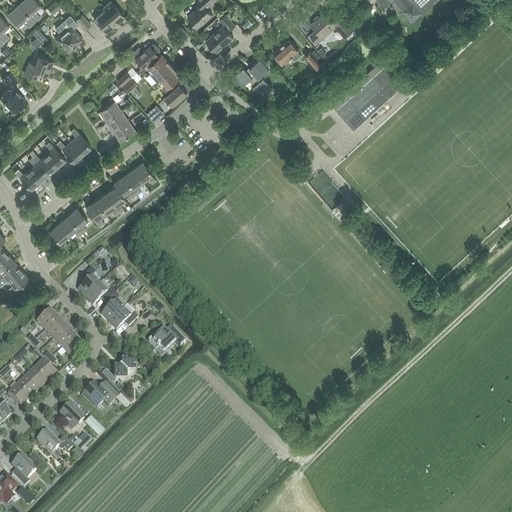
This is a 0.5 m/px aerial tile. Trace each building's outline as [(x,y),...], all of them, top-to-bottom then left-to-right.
[(25,0),(19,6),(35,23),(40,18),(34,11),(40,6),(34,0),(25,0)] [(56,0),(54,0),(47,7),(44,10),(47,14),(49,12),(51,14),(61,6),(56,0)] [(186,18),(196,29),(211,15),(206,8),(215,0),(195,0),(200,6),(186,18)] [(379,0),(385,6),(384,6),(385,7),(390,2),(392,1),(400,11),(400,12),(402,11),(411,22),(410,22),(411,23),(437,0),(379,0)] [(106,33),(123,17),(109,1),(102,8),(104,10),(95,18),(100,24),(98,25),(106,33)] [(29,28),(35,23),(19,6),(8,16),(17,26),(23,21),(29,28)] [(337,11),(334,13),(329,18),(324,12),(310,26),(315,31),(309,37),(316,45),(334,29),(343,39),(354,30),(337,11)] [(81,15),(76,20),(85,30),(90,25),(81,15)] [(228,32),(234,26),(225,15),(219,20),(223,25),(205,42),(216,53),(233,38),(228,32)] [(69,16),(54,29),(59,35),(55,38),(67,52),(82,39),(72,29),(77,25),(69,16)] [(0,39),(3,43),(9,37),(3,30),(8,26),(0,17),(0,39)] [(38,31),(32,37),(38,43),(49,33),(39,23),(34,28),(38,31)] [(288,40),(273,54),(282,65),(291,58),(295,63),(301,58),(296,53),(298,51),(288,40)] [(150,47),(150,46),(143,52),(139,47),(129,56),(134,61),(135,59),(143,68),(158,55),(157,54),(159,52),(160,50),(157,47),(155,47),(154,48),(152,45),(150,47)] [(325,47),(322,49),(322,48),(318,51),(328,64),(336,59),(332,54),(326,58),(324,54),(328,51),(325,47)] [(315,70),(321,65),(311,53),(305,58),(315,70)] [(156,83),(160,79),(173,68),(162,55),(147,68),(151,72),(149,74),(156,83)] [(28,66),(24,76),(36,80),(38,74),(46,77),(52,62),(39,56),(34,69),(28,66)] [(260,78),(269,70),(260,60),(253,67),(250,63),(247,66),(249,70),(247,72),(244,69),(233,78),(242,88),(249,81),(254,87),(253,88),(262,98),(272,89),(263,79),(262,80),(260,78)] [(380,62),(332,106),(354,129),(401,85),(380,62)] [(180,76),(173,68),(160,79),(167,88),(164,91),(168,96),(177,87),(173,83),(180,76)] [(0,97),(13,113),(26,101),(12,86),(17,81),(10,73),(2,80),(9,88),(0,96),(0,97)] [(122,86),(131,78),(126,73),(117,81),(122,86)] [(131,78),(122,86),(128,93),(137,85),(135,83),(139,80),(135,75),(131,78)] [(177,87),(168,96),(165,98),(172,107),(187,94),(179,85),(177,87)] [(136,108),(128,99),(124,102),(132,112),(136,108)] [(106,123),(122,112),(115,102),(99,112),(106,123)] [(155,124),(155,123),(160,120),(151,110),(146,115),(155,124)] [(113,133),(129,122),(122,112),(106,123),(113,133)] [(213,112),(207,115),(216,127),(221,123),(213,112)] [(72,125),(77,131),(81,128),(76,122),(72,125)] [(129,122),(113,133),(120,143),(136,132),(129,122)] [(69,142),(81,155),(90,147),(79,134),(78,135),(73,129),(69,132),(74,138),(69,142)] [(199,139),(203,134),(197,129),(193,134),(199,139)] [(81,155),(69,142),(64,146),(60,141),(56,144),(61,149),(60,150),(72,163),(81,155)] [(45,156),(57,169),(66,161),(54,148),(53,148),(48,143),(45,145),(50,151),(45,156)] [(57,169),(45,156),(40,160),(35,155),(31,157),(48,177),(57,169)] [(40,184),(48,177),(31,157),(28,160),(33,166),(28,171),(40,184)] [(133,170),(142,183),(145,188),(151,184),(152,185),(156,182),(142,163),(133,170)] [(40,184),(28,171),(23,175),(18,170),(14,173),(31,192),(40,184)] [(136,187),(142,183),(133,170),(123,177),(136,196),(141,193),(136,187)] [(132,199),(136,196),(123,177),(113,183),(115,186),(115,187),(122,197),(127,193),(132,199)] [(124,200),(122,197),(115,187),(105,193),(119,213),(124,210),(119,204),(124,200)] [(91,189),(83,194),(87,201),(95,196),(91,189)] [(115,216),(119,213),(105,193),(96,200),(105,213),(111,210),(115,216)] [(99,217),(105,213),(96,200),(86,207),(100,227),(104,224),(99,217)] [(67,216),(83,234),(87,231),(82,224),(87,220),(77,208),(67,216)] [(78,238),(83,234),(67,216),(57,225),(68,236),(73,232),(78,238)] [(63,241),(68,236),(57,225),(49,232),(64,250),(68,247),(63,241)] [(99,271),(111,266),(104,252),(92,258),(99,271)] [(0,272),(13,262),(6,253),(0,257),(0,272)] [(13,262),(0,272),(0,278),(3,276),(7,282),(20,270),(13,262)] [(86,281),(77,289),(85,297),(99,284),(92,276),(95,273),(91,268),(82,276),(86,281)] [(18,287),(28,279),(20,270),(7,282),(12,287),(6,292),(9,295),(13,300),(22,292),(18,287)] [(99,284),(85,297),(92,305),(101,297),(105,301),(114,293),(110,288),(106,291),(99,284)] [(109,305),(100,314),(108,322),(126,305),(119,298),(114,293),(105,301),(109,305)] [(126,305),(108,322),(116,330),(125,322),(129,326),(138,317),(133,313),(126,305)] [(44,331),(58,318),(49,309),(36,322),(44,331)] [(53,340),(66,327),(58,318),(44,331),(53,340)] [(147,341),(155,350),(156,349),(161,355),(167,349),(168,350),(173,345),(177,348),(184,341),(171,326),(165,332),(164,331),(160,334),(158,332),(155,335),(154,334),(147,341)] [(61,349),(75,336),(66,327),(53,340),(61,349)] [(75,336),(61,349),(69,358),(83,345),(75,336)] [(39,345),(34,340),(30,344),(35,349),(39,345)] [(54,360),(58,356),(50,348),(46,351),(54,360)] [(51,358),(47,353),(43,357),(47,362),(51,358)] [(23,359),(19,354),(14,359),(18,363),(23,359)] [(56,362),(51,358),(47,362),(52,366),(56,362)] [(132,359),(121,359),(120,364),(118,366),(114,366),(113,376),(112,376),(107,380),(113,386),(114,382),(116,380),(126,380),(126,373),(128,372),(133,372),(134,361),(132,359)] [(33,369),(46,382),(55,373),(42,360),(33,369)] [(6,367),(2,371),(6,375),(10,372),(6,367)] [(37,390),(46,382),(33,369),(24,377),(37,390)] [(29,399),(37,390),(24,377),(16,385),(29,399)] [(109,407),(118,397),(109,388),(103,393),(93,383),(82,394),(96,408),(103,401),(109,407)] [(20,407),(29,399),(16,385),(7,394),(20,407)] [(10,414),(3,407),(8,403),(0,394),(0,418),(3,421),(10,414)] [(71,431),(83,418),(70,405),(60,415),(69,423),(66,426),(71,431)] [(99,426),(91,418),(86,423),(94,431),(99,426)] [(67,452),(71,448),(61,438),(57,442),(46,430),(36,440),(50,455),(60,445),(67,452)] [(80,434),(77,438),(85,443),(87,439),(80,434)] [(26,479),(35,470),(20,456),(11,465),(15,469),(11,474),(24,487),(29,482),(26,479)] [(17,487),(7,477),(3,481),(0,479),(0,504),(2,503),(6,506),(14,498),(10,494),(17,487)]
